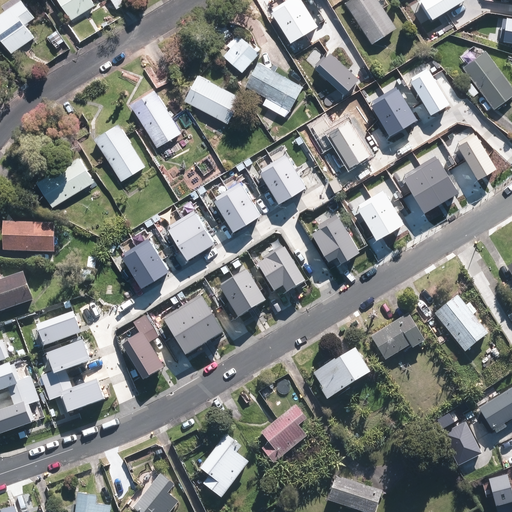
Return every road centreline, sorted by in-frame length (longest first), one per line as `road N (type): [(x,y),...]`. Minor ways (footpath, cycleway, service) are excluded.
road 1 (residential): [(511,199),(155,416),(0,474)]
road 2 (residential): [(0,131),(62,81),(196,0)]
